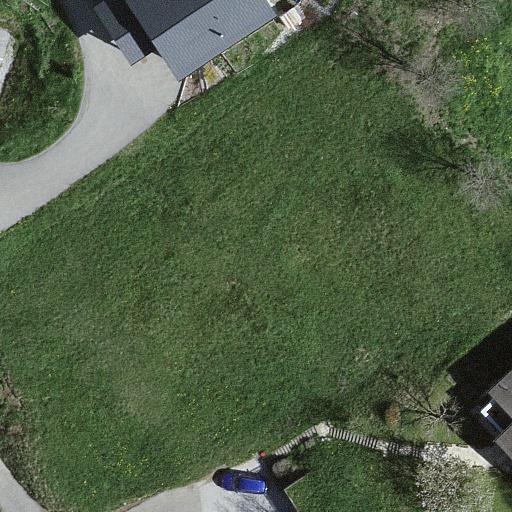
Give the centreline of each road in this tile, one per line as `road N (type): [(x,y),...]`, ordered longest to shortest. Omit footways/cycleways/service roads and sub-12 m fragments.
road 1 (unknown): [(0,171),(82,133),(144,83)]
road 2 (track): [(193,511),(321,448)]
